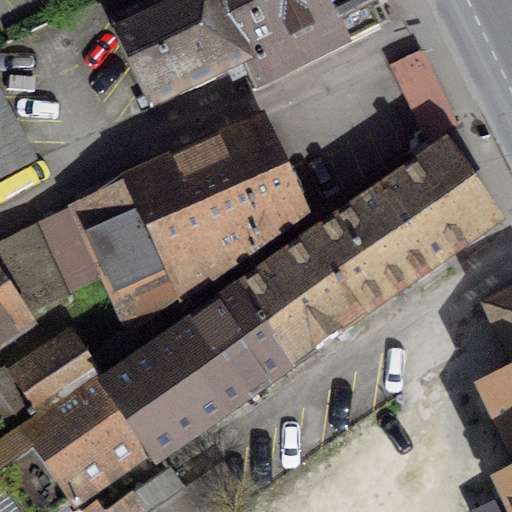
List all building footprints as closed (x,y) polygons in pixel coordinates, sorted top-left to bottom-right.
[(249,62),(219,0),(171,0),(113,28),(151,109),(232,70),(244,64),(249,62)] [(219,0),(249,62),(244,64),(254,86),(270,78),(378,26),(367,4),(376,0),(219,0)] [(0,200),(46,177),(33,153),(0,88),(0,200)] [(324,228),(271,122),(116,195),(24,238),(0,254),(0,432),(4,438),(102,371),(73,323),(66,312),(106,290),(135,343),(187,315),(324,228)] [(383,199),(435,274),(468,251),(505,225),(468,171),(453,150),(383,199)] [(399,299),(435,274),(383,199),(313,248),(365,322),(399,299)] [(330,347),(365,322),(313,248),(243,296),(295,371),(330,347)] [(263,393),(295,371),(243,296),(175,344),(227,418),(263,393)] [(475,375),(511,453),(511,302),(489,313),(511,358),(475,375)] [(175,344),(106,392),(158,466),(194,441),(227,418),(175,344)] [(0,477),(24,511),(68,511),(150,455),(106,392),(98,381),(0,449),(0,477)] [(137,499),(146,511),(161,511),(187,494),(173,474),(137,499)] [(511,481),(503,486),(511,505),(511,481)] [(146,511),(137,499),(119,511),(103,511),(101,508),(94,511),(146,511)]
